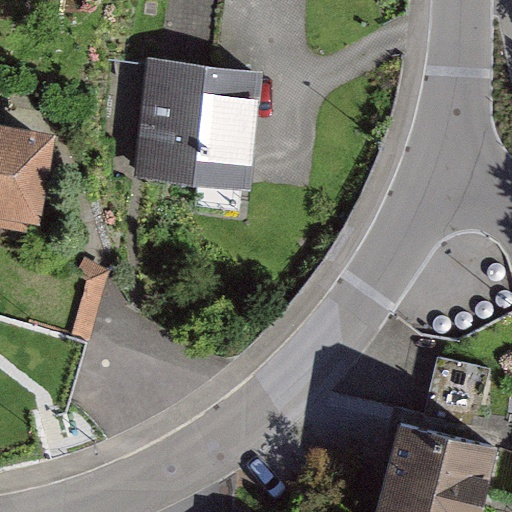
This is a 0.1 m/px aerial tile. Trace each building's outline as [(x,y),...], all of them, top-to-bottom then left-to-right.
[(147,0),(142,56),(194,61),(200,0),(147,0)] [(194,61),(142,56),(131,172),(181,177),(178,209),(248,215),(261,67),(194,61)] [(0,214),(28,218),(35,133),(0,126),(0,214)] [(75,399),(89,343),(31,328),(17,385),(75,399)] [(490,368),(444,356),(430,408),(477,420),(490,368)] [(479,511),(495,445),(396,423),(375,511),(479,511)]
